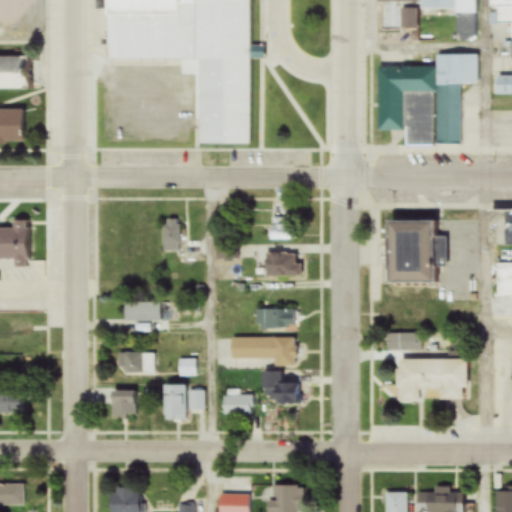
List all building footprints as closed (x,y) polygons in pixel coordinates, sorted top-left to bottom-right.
[(250,0),(102,0),(103,15),(160,16),(159,39),(174,39),(174,61),(199,61),(199,146),(249,146),(250,0)] [(379,0),(379,2),(420,2),(420,13),(476,13),(475,0),(379,0)] [(511,0),(489,0),(490,26),(511,26),(511,60),(511,77),(496,77),(496,96),(511,96),(511,0)] [(417,34),(417,9),(402,9),(402,34),(417,34)] [(379,131),(408,131),(408,146),(461,146),(461,85),(480,85),(480,55),(436,56),(436,67),(378,68),(379,131)] [(0,93),(26,93),(26,57),(0,57),(0,93)] [(22,112),(0,111),(0,145),(22,145),(22,112)] [(511,264),(496,265),(496,301),(511,300),(511,211),(498,211),(498,247),(511,247),(511,264)] [(291,218),(270,218),(270,241),(291,241),(291,218)] [(164,252),(181,252),(181,221),(164,221),(164,252)] [(386,284),(435,284),(435,222),(386,222),(386,284)] [(0,261),(30,261),(30,230),(0,230),(0,261)] [(238,259),(238,246),(217,246),(217,259),(238,259)] [(296,254),(265,254),(265,277),(302,277),(302,264),(296,264),(296,254)] [(125,323),(160,323),(160,304),(125,304),(125,323)] [(422,309),(389,309),(389,330),(422,330),(422,309)] [(297,310),(264,310),(264,329),(297,329),(297,310)] [(0,339),(24,340),(24,320),(0,319),(0,339)] [(390,335),(390,352),(422,352),(422,335),(390,335)] [(296,339),(219,339),(219,368),(296,368),(296,339)] [(119,354),(119,375),(156,375),(156,354),(119,354)] [(197,377),(197,360),(179,360),(179,377),(197,377)] [(466,391),(466,361),(397,360),(397,403),(420,403),(420,392),(428,392),(428,401),(463,401),(463,391),(466,391)] [(283,374),(265,374),(265,385),(266,385),(265,405),(298,406),(298,384),(283,384),(283,374)] [(205,411),(204,392),(188,392),(188,386),(165,386),(165,421),(188,421),(188,411),(205,411)] [(0,392),(0,414),(20,415),(20,393),(0,392)] [(111,419),(135,419),(135,393),(111,393),(111,419)] [(223,417),(253,417),(253,396),(223,396),(223,417)] [(0,508),(25,508),(25,486),(0,485),(0,508)] [(273,511),(303,511),(303,486),(273,486),(273,511)] [(140,511),(140,489),(110,489),(109,511),(140,511)] [(418,494),(417,511),(464,511),(465,494),(451,494),(451,489),(436,489),(435,494),(418,494)] [(497,511),(511,511),(511,493),(497,493),(497,511)] [(407,511),(408,494),(386,494),(385,511),(407,511)] [(250,511),(250,495),(220,495),(220,511),(250,511)]
